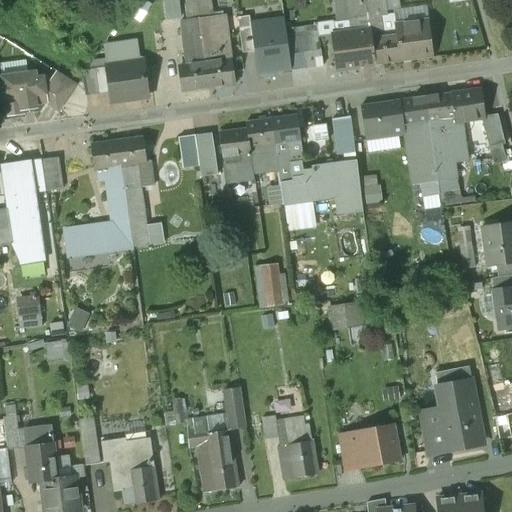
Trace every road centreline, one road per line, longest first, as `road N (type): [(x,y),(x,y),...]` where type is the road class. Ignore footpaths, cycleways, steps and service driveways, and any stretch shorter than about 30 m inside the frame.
road 1 (residential): [(0,137),(511,62)]
road 2 (residential): [(511,456),(256,504)]
